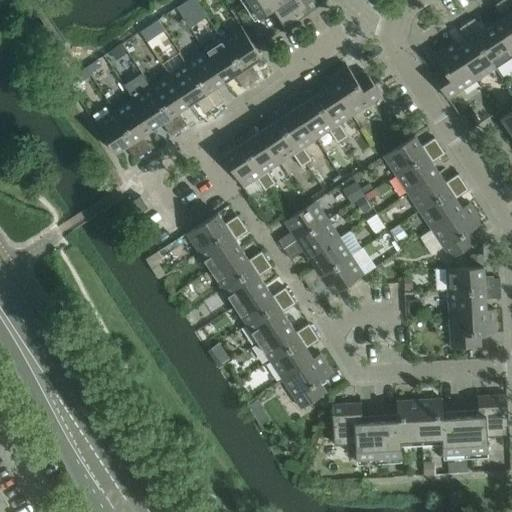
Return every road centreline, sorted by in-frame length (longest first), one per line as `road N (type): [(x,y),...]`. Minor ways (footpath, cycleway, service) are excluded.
road 1 (residential): [(511,368),(355,374),(201,140)]
road 2 (residential): [(511,225),(397,52),(396,29)]
road 3 (tertiary): [(148,511),(32,355)]
road 4 (residential): [(201,140),(358,26)]
road 5 (tertiary): [(32,355),(42,399),(101,511)]
